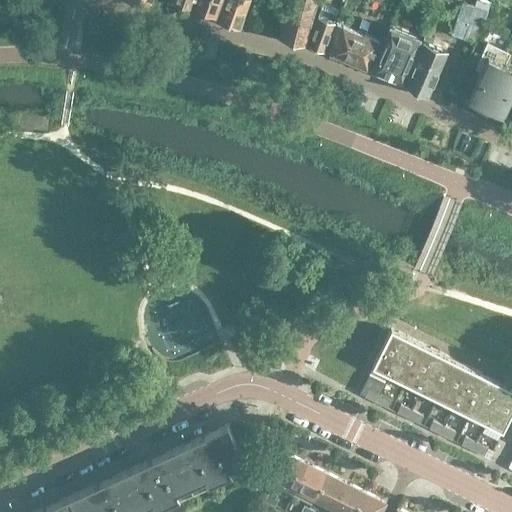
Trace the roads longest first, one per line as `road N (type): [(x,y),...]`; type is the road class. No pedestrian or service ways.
road 1 (residential): [(73,0),(308,61),(511,144)]
road 2 (residential): [(410,457),(256,385),(0,487)]
